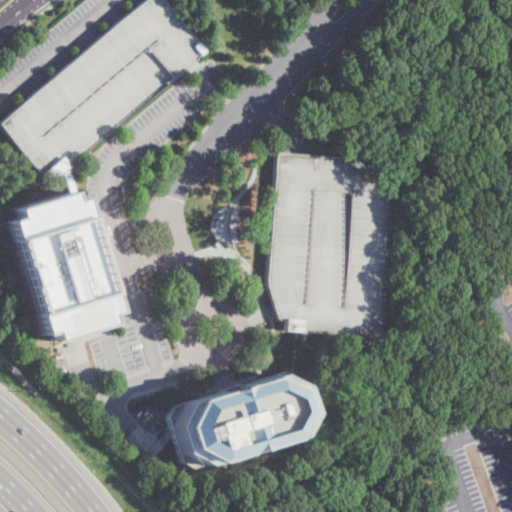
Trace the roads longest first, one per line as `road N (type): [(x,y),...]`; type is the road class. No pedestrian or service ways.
road 1 (residential): [(325,28),(220,129),(173,191),(199,301)]
road 2 (residential): [(216,354),(232,340),(234,319),(220,303),(199,301),(183,315),(181,336),(195,353),(216,354)]
road 3 (motorway): [(93,511),(0,414)]
